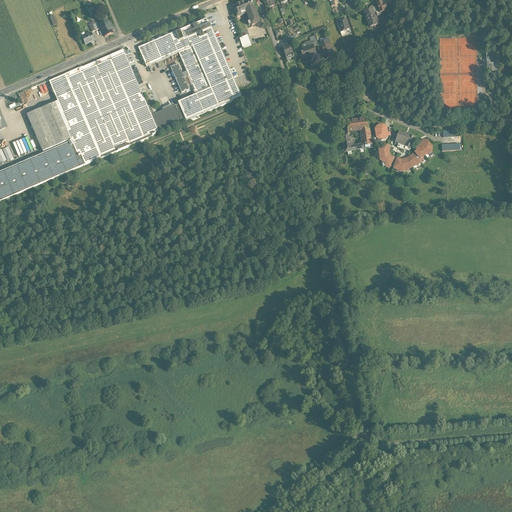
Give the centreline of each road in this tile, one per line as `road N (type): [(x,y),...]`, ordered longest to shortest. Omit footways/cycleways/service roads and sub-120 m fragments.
road 1 (track): [(0,215),(288,85),(324,237)]
road 2 (track): [(0,339),(265,282),(287,275),(324,237)]
road 3 (tertiary): [(226,0),(0,96)]
road 4 (track): [(324,237),(364,432)]
road 5 (track): [(368,450),(511,434)]
